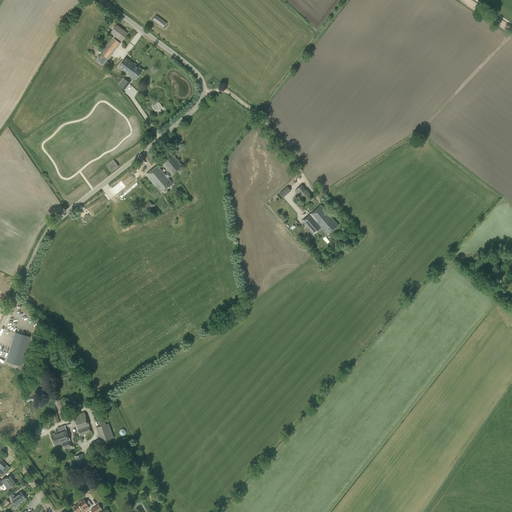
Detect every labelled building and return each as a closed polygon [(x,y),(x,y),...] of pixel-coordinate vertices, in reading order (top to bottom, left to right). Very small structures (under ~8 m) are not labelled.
[(152,20),(163,28),(167,23),(156,15),(152,20)] [(110,33),(121,42),(128,33),(117,25),(110,33)] [(111,43),(117,47),(121,43),(114,38),(111,43)] [(101,55),(97,60),(104,66),(104,65),(105,66),(108,62),(107,61),(112,55),(105,50),(102,54),(101,53),(103,51),(101,49),(98,53),(101,55)] [(133,72),(137,66),(126,57),(118,67),(127,73),(127,72),(129,73),(131,70),(133,72)] [(127,72),(127,73),(135,80),(143,70),(137,66),(133,72),(131,70),(129,73),(127,72)] [(125,90),(130,83),(124,78),(118,85),(125,90)] [(157,188),(161,193),(173,183),(169,179),(168,179),(183,166),(172,153),(146,175),(157,188)] [(111,172),(119,166),(113,160),(106,165),(111,172)] [(305,202),(311,196),(302,184),(295,191),(305,202)] [(279,193),(283,198),(291,191),(287,186),(279,193)] [(149,201),(138,211),(142,216),(154,206),(149,201)] [(321,205),(314,211),(324,224),(321,227),(321,228),(327,235),(338,225),(332,218),(333,218),(321,205)] [(138,214),(135,209),(124,218),(128,222),(138,214)] [(324,224),(314,211),(302,221),(314,235),(321,228),(321,227),(324,224)] [(494,274),(494,281),(492,281),(492,284),(494,284),(501,283),(501,274),(494,274)] [(15,332),(6,361),(21,366),(30,337),(15,332)] [(58,402),(62,414),(69,412),(65,400),(58,402)] [(51,414),(54,424),(60,422),(57,412),(51,414)] [(75,438),(80,436),(92,432),(84,412),(73,416),(79,434),(74,436),(75,438)] [(103,446),(116,441),(115,437),(111,438),(104,418),(99,420),(101,426),(97,428),(103,446)] [(55,446),(63,443),(65,449),(72,446),(66,429),(51,434),(55,446)] [(87,467),(83,454),(74,457),(79,470),(87,467)] [(9,467),(6,465),(1,460),(0,460),(0,467),(4,471),(9,467)] [(5,478),(2,481),(1,481),(0,479),(0,486),(3,484),(2,483),(3,483),(7,489),(15,483),(9,476),(5,479),(5,478)] [(21,492),(18,494),(18,493),(11,498),(16,506),(20,504),(19,503),(26,499),(21,492)] [(0,510),(0,511),(9,503),(6,499),(0,504),(0,505),(0,510)] [(89,501),(86,503),(84,500),(73,507),(76,511),(78,511),(80,511),(81,511),(82,511),(91,506),(91,504),(89,501)]
